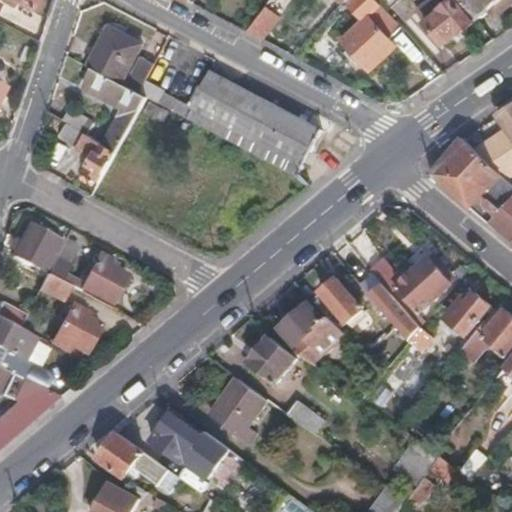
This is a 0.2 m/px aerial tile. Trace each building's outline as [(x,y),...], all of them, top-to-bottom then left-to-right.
[(13,0),(32,10),(36,0),(13,0)] [(385,37),(397,23),(386,11),(375,0),(359,0),(351,8),(363,19),(340,42),(369,73),(394,47),(385,37)] [(459,34),(472,23),(454,0),(441,11),(442,13),(428,24),(443,44),(456,33),(459,34)] [(511,0),(461,0),(478,20),(491,10),(496,16),(511,4),(511,0)] [(258,40),(271,23),(262,15),(248,34),(258,40)] [(121,85),(143,46),(117,32),(113,38),(107,34),(88,68),(96,72),(121,85)] [(148,79),(155,65),(142,58),(126,88),(140,96),(148,79)] [(118,152),(148,100),(145,99),(140,96),(126,88),(121,85),(96,72),(87,89),(124,109),(104,144),(118,152)] [(323,132),(296,118),(212,75),(196,106),(194,110),(165,94),(159,106),(259,157),(298,178),(323,132)] [(511,177),(511,108),(504,114),(499,117),(508,130),(477,151),(502,174),(508,180),(511,177)] [(84,132),(90,121),(71,110),(64,121),(69,124),(84,132)] [(84,132),(69,124),(61,137),(96,157),(86,175),(100,183),(118,152),(104,144),(84,132)] [(477,151),(466,140),(435,177),(457,195),(473,208),(502,174),(477,151)] [(511,183),(508,180),(502,174),(473,208),(511,240),(511,183)] [(58,257),(65,243),(31,226),(15,256),(50,274),(56,262),(58,257)] [(113,305),(127,277),(109,268),(111,262),(99,256),(84,285),(68,276),(74,265),(58,257),(56,262),(50,274),(49,275),(71,287),(81,291),(82,289),(113,305)] [(415,318),(452,285),(431,260),(405,285),(386,264),(375,273),(385,283),(402,304),(415,318)] [(64,302),(71,287),(49,275),(42,290),(64,302)] [(364,309),(337,280),(324,292),(350,322),(364,309)] [(415,318),(402,304),(385,283),(372,295),(412,341),(423,328),(415,318)] [(468,337),(493,307),(477,294),(472,300),(467,296),(447,320),(468,337)] [(0,318),(22,330),(29,315),(5,303),(0,312),(0,318)] [(298,344),(325,319),(310,303),(281,327),(296,345),(298,344)] [(88,353),(103,326),(87,317),(89,313),(74,305),(57,337),(60,338),(56,344),(72,352),(75,346),(88,353)] [(511,357),(511,356),(511,314),(507,311),(486,337),(511,357)] [(318,359),(348,332),(330,315),(325,319),(298,344),(318,359)] [(0,347),(12,354),(24,331),(22,330),(0,318),(0,347)] [(318,367),(352,337),(348,332),(318,359),(313,364),(318,367)] [(279,383),(297,359),(269,338),(251,363),(279,383)] [(472,365),(485,349),(473,339),(460,355),(472,365)] [(318,359),(298,344),(296,345),(293,350),(313,364),(318,359)] [(495,384),(508,368),(501,362),(488,379),(495,384)] [(0,393),(10,372),(0,366),(0,393)] [(17,401),(27,380),(17,375),(7,396),(17,401)] [(251,428),(270,401),(237,377),(211,415),(251,445),(258,434),(251,428)] [(0,452),(16,439),(64,398),(45,389),(20,409),(0,426),(0,452)] [(328,421),(301,402),(292,417),(318,436),(328,421)] [(229,449),(206,431),(203,436),(174,415),(154,442),(182,464),(183,461),(209,479),(229,449)] [(169,469),(119,432),(101,459),(128,477),(137,465),(160,482),(169,469)] [(491,479),(511,453),(511,439),(509,436),(481,471),(491,479)] [(429,473),(441,456),(438,454),(417,439),(396,470),(420,486),(425,478),(429,473)] [(447,486),(459,469),(441,456),(429,473),(447,486)] [(491,479),(481,471),(473,479),(484,487),(491,479)] [(412,511),(415,511),(435,486),(425,478),(420,486),(416,492),(408,503),(406,507),(412,511)] [(147,511),(148,511),(139,507),(142,501),(113,485),(98,511),(147,511)] [(408,503),(416,492),(409,488),(402,499),(408,503)] [(401,511),(406,507),(408,503),(402,499),(389,489),(371,511),(401,511)] [(306,511),(291,500),(282,511),(306,511)]
